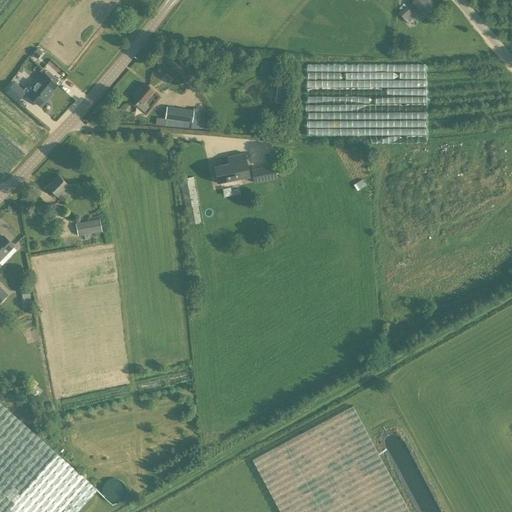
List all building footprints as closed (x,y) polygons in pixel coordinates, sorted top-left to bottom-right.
[(410,4),(416,11),(418,9),(424,15),(435,6),(429,0),(413,0),(412,1),(413,2),(410,4)] [(408,23),(415,16),(406,6),(398,13),(408,23)] [(32,53),(36,56),(41,50),(37,46),(32,53)] [(49,94),(57,85),(43,73),(32,86),(34,87),(27,95),(40,107),(51,95),(49,94)] [(11,80),(4,89),(6,91),(5,92),(17,102),(26,92),(14,81),(13,82),(11,80)] [(145,115),(161,96),(145,83),(140,90),(137,88),(134,93),(135,95),(135,96),(137,98),(133,104),(145,115)] [(278,83),(276,103),(285,104),(287,84),(278,83)] [(164,123),(158,123),(158,125),(197,128),(200,111),(166,106),(164,123)] [(228,163),(213,166),(217,183),(249,176),(249,175),(249,173),(245,153),(226,156),(228,163)] [(252,172),(252,175),(254,182),(276,178),(273,165),(251,169),(252,172)] [(63,202),(69,196),(63,190),(68,185),(58,175),(47,187),(57,197),(57,196),(63,202)] [(362,179),(354,185),(357,191),(366,185),(362,179)] [(223,196),(240,194),(239,186),(222,188),(223,196)] [(203,222),(198,192),(181,195),(187,225),(203,222)] [(85,239),(91,238),(90,234),(102,231),(99,219),(75,223),(77,236),(84,235),(85,239)] [(0,260),(14,246),(3,236),(0,239),(0,260)] [(22,302),(31,301),(29,291),(20,293),(22,302)] [(23,392),(32,400),(39,392),(29,384),(23,392)] [(0,402),(0,511),(77,511),(97,489),(0,402)] [(408,511),(352,406),(252,460),(279,511),(408,511)] [(120,502),(122,501),(123,499),(125,498),(126,496),(126,493),(127,491),(126,489),(126,487),(125,485),(124,483),(122,482),(120,480),(118,479),(116,479),(114,479),(112,479),(110,480),(108,481),(106,482),(104,484),(103,486),(102,488),(102,490),(102,492),(102,494),(103,496),(104,498),(106,500),(107,501),(109,502),(111,503),(113,503),(116,503),(118,503),(120,502)]
